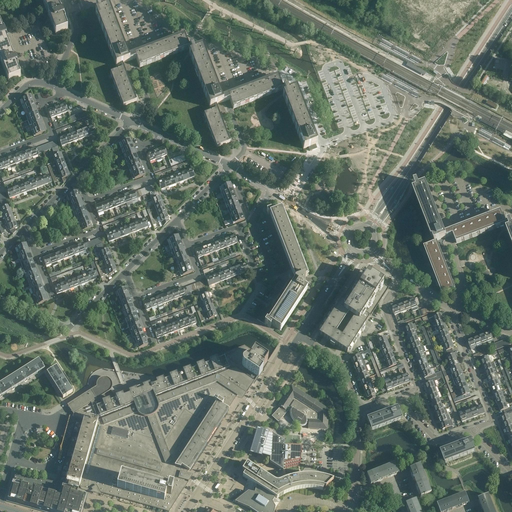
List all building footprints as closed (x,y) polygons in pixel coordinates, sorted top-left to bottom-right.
[(42,0),(56,34),(57,34),(67,30),(67,29),(67,28),(66,27),(64,22),(64,21),(68,20),(65,14),(65,12),(61,13),(61,12),(60,9),(58,4),(57,2),(56,0),(55,0),(42,0)] [(307,8),(297,2),(295,5),(305,10),(307,8)] [(99,4),(96,5),(98,12),(96,13),(116,67),(121,65),(123,68),(111,73),(123,106),(130,104),(134,102),(135,102),(124,72),(128,71),(129,73),(132,71),(128,61),(127,57),(125,53),(126,53),(109,8),(102,10),(99,4)] [(0,58),(9,82),(20,77),(19,75),(17,69),(20,67),(19,63),(17,60),(14,61),(5,38),(9,37),(7,33),(6,29),(2,31),(0,24),(0,58)] [(183,36),(134,54),(140,67),(188,49),(183,36)] [(193,45),(189,47),(192,53),(190,54),(210,108),(215,106),(216,110),(204,114),(217,147),(229,143),(218,113),(221,112),(222,114),(226,113),(219,95),(220,94),(203,49),(195,52),(193,45)] [(276,77),(228,96),(233,109),(282,90),(276,77)] [(286,94),(283,95),(304,149),(309,147),(310,151),(317,148),(314,138),(313,136),(313,135),(296,90),(289,93),(286,87),(283,88),(286,94)] [(22,105),(24,105),(33,101),(31,96),(22,99),(20,100),(22,105)] [(26,110),(35,106),(33,101),(24,105),(26,110)] [(59,106),(62,114),(68,112),(68,111),(65,104),(59,106)] [(26,116),(37,111),(35,106),(24,111),(26,116)] [(54,108),(57,116),(62,114),(59,106),(54,108)] [(48,110),(51,118),(57,116),(54,108),(48,110)] [(28,121),(30,120),(39,117),(37,111),(26,116),(28,121)] [(30,120),(32,125),(41,122),(39,117),(30,120)] [(30,126),(32,131),(43,127),(41,122),(32,125),(30,126)] [(87,128),(90,136),(95,134),(92,126),(87,128)] [(32,131),(34,137),(45,132),(43,127),(32,131)] [(81,130),(84,138),(90,136),(87,128),(81,130)] [(75,132),(79,140),(84,138),(81,130),(75,132)] [(70,134),(73,142),(79,140),(75,132),(70,134)] [(64,137),(67,144),(73,142),(70,134),(64,137)] [(59,139),(62,147),(67,144),(64,137),(59,139)] [(119,144),(121,149),(132,145),(130,140),(119,144)] [(121,149),(123,154),(134,150),(132,145),(121,149)] [(38,156),(38,155),(36,149),(35,148),(30,150),(33,158),(38,156)] [(158,150),(161,158),(167,156),(164,148),(158,150)] [(33,160),(33,158),(30,150),(24,152),(27,160),(28,162),(33,160)] [(123,154),(125,159),(136,155),(134,150),(123,154)] [(152,152),(156,160),(161,158),(158,150),(152,152)] [(21,162),(27,160),(24,152),(18,154),(21,162)] [(147,154),(150,162),(156,160),(152,152),(147,154)] [(53,156),(55,162),(63,159),(61,153),(60,153),(57,154),(54,156),(53,156)] [(16,164),(21,162),(18,154),(13,156),(16,164)] [(125,159),(127,165),(138,160),(136,155),(125,159)] [(16,166),(16,164),(13,156),(7,158),(10,166),(11,169),(16,166)] [(4,168),(10,166),(7,158),(1,161),(4,168)] [(55,162),(57,167),(65,165),(63,159),(55,162)] [(127,165),(129,170),(140,166),(138,160),(127,165)] [(57,167),(59,173),(67,170),(65,165),(57,167)] [(129,170),(131,175),(142,171),(140,166),(129,170)] [(186,171),(189,179),(194,177),(191,169),(186,171)] [(67,170),(59,173),(63,183),(69,178),(68,177),(69,176),(67,170)] [(131,175),(133,180),(144,176),(142,171),(131,175)] [(180,174),(183,182),(189,179),(186,171),(180,174)] [(175,176),(178,184),(183,182),(180,174),(175,176)] [(40,178),(43,186),(49,184),(49,183),(52,182),(49,175),(46,176),(40,178)] [(169,178),(172,186),(178,184),(175,176),(169,178)] [(35,180),(38,188),(43,186),(40,178),(35,180)] [(163,180),(167,188),(172,186),(169,178),(163,180)] [(29,182),(32,190),(38,188),(35,180),(29,182)] [(158,182),(161,190),(167,188),(163,180),(158,182)] [(23,184),(26,192),(32,190),(29,182),(23,184)] [(418,182),(415,183),(415,185),(417,190),(415,191),(429,226),(435,242),(425,246),(444,294),(454,290),(455,290),(436,243),(437,242),(443,245),(444,243),(445,241),(444,241),(444,240),(446,239),(444,234),(442,229),(443,228),(442,225),(429,191),(428,190),(427,191),(426,186),(420,188),(418,182)] [(18,187),(21,195),(26,192),(23,184),(18,187)] [(219,188),(221,194),(232,189),(230,184),(219,188)] [(151,193),(153,199),(159,197),(155,185),(134,193),(137,199),(138,202),(143,200),(141,196),(151,193)] [(12,189),(15,197),(21,195),(18,187),(12,189)] [(6,191),(9,199),(15,197),(12,189),(6,191)] [(221,194),(223,199),(234,194),(232,189),(221,194)] [(67,196),(69,202),(80,197),(78,192),(67,196)] [(131,202),(137,199),(134,193),(134,192),(128,194),(131,202)] [(126,204),(131,202),(128,194),(123,196),(126,204)] [(223,199),(225,204),(236,200),(234,194),(223,199)] [(120,206),(126,204),(123,196),(117,198),(120,206)] [(69,202),(71,207),(82,202),(80,197),(69,202)] [(152,200),(154,206),(162,203),(160,197),(159,197),(153,199),(152,200)] [(115,208),(120,206),(117,198),(112,200),(115,208)] [(109,210),(115,208),(112,200),(106,202),(109,210)] [(225,204),(227,209),(238,205),(236,200),(225,204)] [(71,207),(73,212),(84,208),(82,202),(71,207)] [(104,212),(109,210),(106,202),(100,205),(104,212)] [(154,206),(156,211),(164,208),(162,203),(154,206)] [(1,208),(3,214),(11,211),(9,205),(8,205),(5,207),(2,208),(1,208)] [(98,215),(104,212),(100,205),(95,207),(98,215)] [(227,209),(229,214),(240,210),(238,205),(227,209)] [(73,212),(75,217),(86,213),(84,208),(73,212)] [(156,211),(159,217),(166,214),(164,208),(156,211)] [(271,326),(276,329),(279,330),(286,320),(302,295),(304,291),(306,289),(303,288),(303,287),(304,287),(304,285),(304,284),(304,281),(305,281),(305,279),(304,278),(305,277),(307,276),(306,274),(281,209),(276,211),(275,208),(266,211),(268,215),(269,214),(271,214),(294,273),(292,276),(291,276),(290,276),(289,276),(288,277),(288,278),(288,279),(289,279),(289,280),(284,288),(272,307),(270,309),(268,307),(268,308),(267,310),(266,311),(265,311),(263,314),(262,313),(259,317),(257,320),(256,320),(269,328),(271,326)] [(229,214),(231,219),(242,215),(240,210),(229,214)] [(3,214),(5,220),(13,217),(11,211),(3,214)] [(511,217),(503,212),(507,223),(508,223),(510,229),(508,230),(511,240),(511,241),(511,217)] [(75,217),(77,222),(88,218),(86,213),(75,217)] [(458,229),(452,231),(453,236),(456,243),(457,243),(499,226),(505,224),(503,219),(500,213),(458,229)] [(166,214),(159,217),(161,223),(162,227),(169,221),(168,220),(169,220),(166,214)] [(242,215),(231,219),(233,224),(235,224),(244,220),(242,215)] [(5,220),(7,226),(15,222),(13,217),(5,220)] [(77,222),(79,227),(90,223),(88,218),(77,222)] [(139,222),(142,230),(148,228),(145,220),(139,222)] [(10,231),(13,234),(16,231),(15,229),(18,228),(15,222),(7,226),(10,231)] [(134,224),(137,232),(142,230),(139,222),(134,224)] [(90,223),(79,227),(81,233),(92,228),(91,227),(90,223)] [(128,226),(131,234),(137,232),(134,224),(128,226)] [(122,228),(125,236),(131,234),(128,226),(122,228)] [(117,230),(120,238),(125,236),(122,228),(117,230)] [(111,233),(114,241),(120,238),(117,230),(111,233)] [(105,235),(109,243),(114,241),(111,233),(105,235)] [(167,241),(169,246),(180,242),(178,236),(167,241)] [(229,238),(232,246),(238,244),(235,236),(229,238)] [(97,246),(100,252),(107,249),(103,237),(82,245),(85,252),(86,252),(86,253),(89,252),(88,249),(97,246)] [(223,240),(226,248),(232,246),(229,238),(223,240)] [(218,242),(221,250),(226,248),(223,240),(218,242)] [(169,246),(171,251),(182,247),(180,242),(169,246)] [(212,244),(215,252),(221,250),(218,242),(212,244)] [(80,254),(85,252),(82,245),(82,244),(77,246),(80,254)] [(207,247),(210,254),(215,252),(212,244),(207,247)] [(14,249),(16,254),(28,250),(26,245),(14,249)] [(74,256),(80,254),(77,246),(71,248),(74,256)] [(171,251),(173,256),(184,252),(182,247),(171,251)] [(201,249),(204,257),(210,254),(207,247),(201,249)] [(69,258),(74,256),(71,248),(65,250),(69,258)] [(100,252),(102,258),(110,255),(108,249),(107,249),(100,252)] [(195,251),(198,259),(204,257),(201,249),(195,251)] [(18,259),(30,255),(28,250),(16,254),(18,259)] [(63,260),(69,258),(65,250),(60,252),(63,260)] [(57,263),(63,260),(60,252),(54,254),(57,263)] [(173,256),(175,261),(186,257),(184,252),(173,256)] [(52,265),(57,263),(54,254),(49,256),(52,265)] [(18,259),(20,264),(32,260),(30,255),(18,259)] [(102,258),(104,264),(112,261),(110,255),(102,258)] [(46,267),(52,265),(49,256),(43,259),(46,267)] [(175,261),(177,266),(188,262),(186,257),(175,261)] [(20,264),(22,269),(33,265),(32,260),(20,264)] [(104,264),(106,269),(114,266),(112,261),(104,264)] [(177,266),(179,271),(190,267),(188,262),(177,266)] [(245,264),(240,266),(243,274),(248,272),(245,264)] [(22,269),(24,275),(35,270),(33,265),(22,269)] [(114,266),(106,269),(109,275),(117,272),(114,266)] [(240,266),(234,268),(237,276),(243,274),(240,266)] [(179,271),(181,277),(192,272),(190,267),(179,271)] [(234,268),(229,270),(232,278),(237,276),(234,268)] [(86,271),(87,274),(91,282),(96,280),(96,278),(97,277),(99,276),(97,271),(93,272),(92,272),(91,269),(86,271)] [(24,275),(26,280),(37,275),(35,270),(24,275)] [(229,270),(223,273),(226,280),(232,278),(229,270)] [(361,270),(319,335),(347,353),(389,288),(382,283),(381,284),(367,275),(368,274),(361,270)] [(223,273),(217,275),(220,282),(226,280),(223,273)] [(82,276),(85,284),(91,282),(87,274),(82,276)] [(26,280),(28,285),(39,281),(37,275),(26,280)] [(217,275),(212,277),(215,285),(220,282),(217,275)] [(76,278),(79,286),(85,284),(82,276),(76,278)] [(212,277),(206,279),(209,287),(215,285),(212,277)] [(71,280),(74,288),(79,286),(76,278),(71,280)] [(65,283),(68,291),(74,288),(71,280),(65,283)] [(28,285),(30,290),(41,286),(39,281),(28,285)] [(60,285),(63,293),(68,291),(65,283),(60,285)] [(54,287),(57,295),(63,293),(60,285),(54,287)] [(30,290),(32,295),(43,291),(41,286),(30,290)] [(114,293),(116,298),(128,294),(126,288),(114,293)] [(186,296),(185,295),(188,293),(186,288),(183,289),(183,288),(177,290),(180,298),(186,296)] [(174,300),(180,298),(177,290),(171,292),(174,300)] [(32,295),(34,300),(45,296),(43,291),(32,295)] [(169,302),(174,300),(171,292),(166,294),(169,302)] [(200,296),(202,302),(210,299),(208,293),(208,294),(205,295),(200,296)] [(116,298),(118,303),(130,299),(128,294),(116,298)] [(163,304),(169,302),(166,294),(160,296),(163,304)] [(34,300),(36,305),(47,301),(45,296),(34,300)] [(157,307),(163,304),(160,296),(154,299),(157,307)] [(409,301),(412,309),(413,312),(419,310),(417,306),(420,304),(419,303),(418,298),(409,301)] [(118,303),(120,308),(132,304),(130,299),(118,303)] [(152,309),(157,307),(154,299),(149,301),(152,309)] [(202,302),(205,308),(213,305),(210,299),(202,302)] [(146,311),(152,309),(149,301),(143,303),(146,311)] [(403,303),(406,311),(412,309),(409,301),(403,303)] [(398,306),(401,313),(406,311),(403,303),(398,306)] [(120,308),(122,313),(134,309),(132,304),(120,308)] [(205,308),(207,313),(215,310),(213,305),(205,308)] [(392,308),(395,316),(401,313),(398,306),(392,308)] [(122,313),(124,319),(136,314),(134,309),(122,313)] [(215,310),(207,313),(209,319),(217,316),(215,310)] [(124,319),(126,324),(138,319),(136,314),(124,319)] [(436,323),(443,320),(441,314),(433,317),(436,323)] [(187,318),(190,326),(196,324),(193,316),(187,318)] [(182,320),(185,328),(190,326),(187,318),(182,320)] [(126,324),(128,329),(140,324),(138,319),(126,324)] [(176,323),(179,330),(185,328),(182,320),(176,323)] [(438,329),(446,325),(443,320),(436,323),(432,324),(433,326),(436,325),(438,329)] [(171,325),(174,333),(179,330),(176,323),(171,325)] [(128,329),(130,334),(142,330),(140,324),(128,329)] [(405,328),(407,334),(415,331),(417,330),(415,324),(405,328)] [(165,326),(165,327),(168,335),(174,333),(171,325),(168,326),(167,325),(165,326)] [(440,334),(448,331),(446,325),(438,329),(440,334)] [(159,329),(163,337),(168,335),(165,327),(159,329)] [(154,331),(157,339),(163,337),(159,329),(154,331)] [(130,334),(132,339),(144,335),(142,330),(130,334)] [(407,334),(409,339),(417,336),(415,331),(407,334)] [(442,340),(450,337),(448,331),(440,334),(442,340)] [(484,334),(487,342),(493,339),(490,332),(484,334)] [(479,336),(482,344),(487,342),(484,334),(479,336)] [(132,339),(134,344),(146,340),(144,335),(132,339)] [(409,339),(411,345),(419,342),(417,336),(409,339)] [(473,338),(476,346),(482,344),(479,336),(473,338)] [(377,340),(380,346),(388,343),(385,337),(377,340)] [(444,345),(452,342),(450,337),(442,340),(444,345)] [(467,341),(470,348),(476,346),(473,338),(467,341)] [(134,344),(136,350),(148,345),(146,340),(134,344)] [(411,345),(414,351),(421,348),(419,342),(411,345)] [(447,351),(452,349),(454,348),(452,342),(444,345),(447,351)] [(380,346),(382,351),(390,348),(388,343),(380,346)] [(243,362),(245,361),(246,361),(248,363),(250,360),(250,359),(254,353),(244,347),(223,355),(224,357),(218,359),(217,357),(209,360),(210,362),(204,364),(203,362),(196,365),(197,367),(191,370),(190,367),(183,370),(183,373),(177,375),(177,373),(169,375),(170,378),(164,380),(163,378),(156,380),(156,381),(157,383),(151,386),(150,383),(142,386),(143,388),(140,390),(137,391),(136,388),(129,391),(130,394),(124,396),(123,393),(115,396),(116,399),(110,401),(109,398),(102,401),(100,397),(109,392),(110,391),(111,390),(111,389),(112,387),(112,386),(112,384),(112,383),(112,382),(111,381),(110,379),(109,379),(108,378),(106,377),(104,377),(102,377),(101,378),(100,378),(99,379),(98,380),(97,382),(97,383),(96,384),(96,386),(96,387),(67,405),(73,415),(72,418),(73,418),(76,419),(77,418),(90,422),(91,419),(99,421),(97,424),(96,424),(78,486),(59,481),(58,483),(65,486),(65,488),(85,493),(85,491),(87,492),(91,493),(93,492),(95,491),(97,490),(99,492),(100,493),(147,506),(168,511),(175,502),(189,481),(183,480),(184,477),(185,474),(186,474),(190,467),(190,468),(191,467),(192,464),(193,464),(195,461),(195,460),(197,457),(199,454),(199,453),(201,451),(202,450),(201,450),(203,447),(204,447),(205,444),(206,444),(206,443),(208,440),(210,437),(210,436),(212,433),(212,434),(213,433),(214,430),(215,430),(217,427),(217,426),(219,423),(221,420),(221,419),(223,417),(224,416),(223,416),(225,413),(226,413),(228,410),(228,409),(229,407),(230,407),(230,405),(231,406),(231,405),(233,402),(235,399),(235,398),(237,395),(239,391),(240,390),(246,394),(257,378),(244,369),(243,368),(242,368),(242,367),(242,366),(242,365),(242,364),(242,363),(243,363),(243,362)] [(414,351),(416,356),(424,353),(426,352),(423,347),(421,348),(414,351)] [(382,351),(384,357),(392,354),(390,348),(382,351)] [(449,363),(457,360),(455,354),(454,355),(452,349),(447,351),(446,351),(448,357),(447,357),(449,363)] [(246,361),(245,361),(243,362),(243,363),(242,363),(242,364),(242,365),(242,366),(242,367),(242,368),(243,368),(244,369),(257,378),(266,364),(267,362),(254,353),(250,359),(250,360),(248,363),(246,361)] [(351,359),(353,365),(363,361),(361,355),(360,353),(353,356),(354,358),(351,359)] [(416,356),(418,362),(426,359),(424,353),(416,356)] [(384,357),(386,362),(394,359),(392,354),(384,357)] [(481,361),(483,367),(491,364),(488,358),(487,356),(482,358),(483,360),(481,361)] [(394,359),(386,362),(388,368),(396,365),(394,359)] [(418,362),(420,367),(428,364),(426,359),(418,362)] [(39,360),(0,384),(0,398),(1,398),(3,397),(13,390),(15,389),(26,382),(28,381),(46,370),(44,367),(43,365),(39,360)] [(452,368),(459,365),(457,360),(449,363),(452,368)] [(353,365),(355,370),(366,366),(363,361),(353,365)] [(420,367),(422,373),(430,370),(428,364),(420,367)] [(483,367),(485,372),(493,369),(491,364),(483,367)] [(454,374),(462,371),(459,365),(452,368),(454,374)] [(355,370),(358,376),(366,373),(368,372),(366,366),(355,370)] [(60,393),(64,398),(67,396),(68,396),(68,395),(73,392),(57,367),(58,367),(57,367),(52,370),(50,371),(51,371),(48,373),(51,378),(51,379),(52,381),(52,380),(59,391),(58,391),(60,393)] [(485,372),(487,378),(495,375),(493,369),(485,372)] [(430,370),(422,373),(424,379),(432,376),(430,370)] [(453,381),(456,380),(464,377),(462,371),(454,374),(451,375),(453,381)] [(358,376),(360,381),(368,378),(366,373),(358,376)] [(407,374),(401,377),(404,384),(410,382),(407,374)] [(425,385),(427,391),(435,388),(433,382),(443,378),(442,375),(436,377),(434,378),(428,381),(429,384),(425,385)] [(487,378),(489,383),(497,380),(495,375),(487,378)] [(401,377),(395,379),(398,386),(404,384),(401,377)] [(456,380),(458,385),(466,382),(464,377),(456,380)] [(360,381),(363,387),(370,384),(368,378),(360,381)] [(395,379),(390,381),(393,389),(398,386),(395,379)] [(489,383),(491,389),(499,386),(497,380),(489,383)] [(384,383),(387,391),(393,389),(390,381),(384,383)] [(458,385),(461,391),(468,388),(466,382),(458,385)] [(363,387),(365,392),(373,389),(370,384),(363,387)] [(491,389),(494,395),(501,392),(499,386),(491,389)] [(293,421),(293,422),(308,398),(291,387),(278,407),(279,408),(272,416),(273,418),(274,418),(278,422),(288,411),(291,413),(290,414),(291,415),(291,416),(291,417),(291,418),(292,419),(292,420),(293,421)] [(427,391),(430,396),(438,393),(435,388),(427,391)] [(453,400),(455,403),(471,397),(470,394),(468,388),(461,391),(463,397),(459,398),(453,400)] [(365,392),(367,398),(368,398),(369,400),(375,398),(374,395),(375,395),(373,389),(365,392)] [(494,395),(496,400),(504,397),(501,392),(494,395)] [(430,396),(432,402),(440,399),(438,393),(430,396)] [(496,400),(498,406),(506,403),(504,397),(496,400)] [(308,427),(308,429),(326,430),(327,410),(308,398),(293,422),(294,423),(295,423),(296,424),(297,425),(298,425),(299,426),(300,426),(301,426),(302,426),(303,426),(304,426),(308,427)] [(432,402),(434,408),(442,405),(440,399),(432,402)] [(43,408),(45,411),(54,406),(52,403),(43,408)] [(505,413),(511,410),(511,406),(511,407),(508,409),(506,403),(498,406),(500,412),(503,410),(505,413)] [(434,408),(436,413),(444,410),(442,405),(434,408)] [(482,406),(476,408),(479,416),(485,414),(482,406)] [(476,408),(470,410),(473,418),(479,416),(476,408)] [(369,427),(369,428),(370,431),(370,430),(400,419),(401,419),(400,416),(397,409),(397,410),(393,411),(393,410),(391,410),(389,411),(389,412),(367,421),(366,421),(369,426),(369,427)] [(436,413),(438,419),(448,415),(445,410),(444,410),(436,413)] [(470,410),(465,412),(468,420),(473,418),(470,410)] [(511,410),(505,413),(506,416),(501,418),(503,423),(511,419),(511,410)] [(459,414),(462,423),(468,420),(465,412),(459,414)] [(438,419),(441,425),(448,422),(450,421),(448,415),(438,419)] [(60,476),(59,481),(78,486),(96,424),(97,424),(99,421),(98,420),(91,419),(90,422),(77,418),(76,419),(75,424),(60,476)] [(511,419),(503,423),(505,429),(511,426),(511,419)] [(448,422),(441,425),(443,431),(451,427),(448,422)] [(262,458),(262,456),(253,454),(256,445),(255,444),(256,443),(256,442),(257,442),(260,432),(269,434),(269,433),(257,429),(250,454),(262,458)] [(270,463),(283,471),(283,468),(283,462),(284,445),(284,444),(284,443),(273,435),(271,434),(271,435),(269,434),(260,432),(257,442),(256,442),(256,443),(255,444),(256,445),(253,454),(262,456),(270,458),(270,463)] [(441,453),(445,463),(446,463),(445,462),(475,451),(476,451),(475,448),(474,447),(472,441),(471,441),(472,442),(468,443),(467,442),(464,443),(464,445),(442,453),(441,453)] [(300,446),(284,445),(283,462),(283,468),(285,468),(285,469),(298,466),(300,446)] [(366,474),(370,484),(371,485),(371,484),(376,482),(377,482),(379,482),(379,481),(390,476),(390,477),(393,476),(392,475),(398,473),(398,474),(399,473),(398,473),(394,463),(394,464),(367,475),(367,474),(366,474)] [(274,481),(250,465),(245,473),(242,477),(247,480),(256,486),(256,489),(255,488),(254,488),(254,489),(253,489),(253,490),(254,491),(255,491),(254,493),(248,492),(235,502),(250,509),(251,508),(259,511),(258,511),(273,511),(275,508),(272,502),(273,500),(275,498),(277,499),(281,496),(286,494),(290,492),(295,490),(299,489),(304,489),(308,489),(312,489),(316,489),(319,490),(322,491),(323,487),(325,488),(333,481),(328,479),(322,477),(316,476),(310,476),(304,476),(298,476),(292,477),(290,478),(288,478),(286,479),(284,480),(279,482),(278,482),(277,482),(276,482),(275,482),(274,481)] [(420,497),(420,498),(421,497),(424,496),(424,497),(425,496),(431,493),(430,493),(419,466),(420,466),(420,465),(410,469),(409,469),(409,470),(410,469),(412,475),(411,475),(412,478),(413,477),(418,489),(417,489),(418,492),(418,491),(421,497),(420,497)] [(82,505),(85,496),(85,493),(65,488),(65,486),(58,483),(54,483),(16,473),(13,482),(12,484),(13,484),(8,500),(48,511),(81,511),(82,509),(81,508),(80,507),(81,505),(82,505)] [(438,511),(445,511),(446,511),(445,511),(446,511),(448,511),(460,506),(460,507),(462,506),(462,505),(468,503),(468,504),(468,503),(464,493),(464,494),(436,505),(436,504),(438,511)] [(495,511),(489,496),(479,499),(479,500),(482,506),(481,506),(482,508),(484,511),(495,511)] [(420,511),(415,500),(416,500),(416,499),(405,504),(406,504),(408,509),(407,510),(408,511),(409,511),(420,511)]
